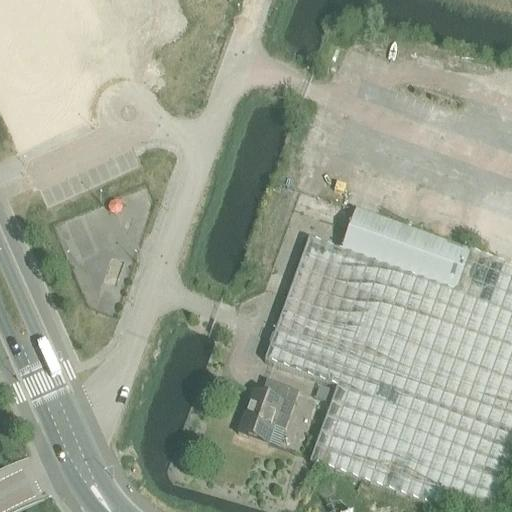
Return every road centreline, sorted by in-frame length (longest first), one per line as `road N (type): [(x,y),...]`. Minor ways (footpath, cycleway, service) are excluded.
road 1 (residential): [(78,460),(117,381),(205,142)]
road 2 (unknown): [(235,63),(511,159)]
road 3 (tertiary): [(78,460),(62,388),(0,249)]
road 4 (tertiary): [(0,316),(50,427),(78,460)]
road 5 (residential): [(205,142),(259,0)]
